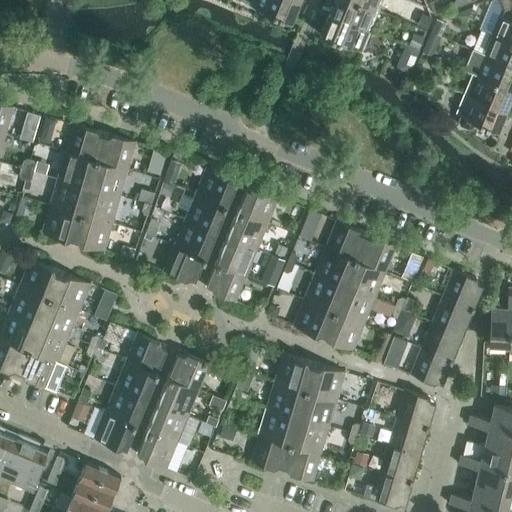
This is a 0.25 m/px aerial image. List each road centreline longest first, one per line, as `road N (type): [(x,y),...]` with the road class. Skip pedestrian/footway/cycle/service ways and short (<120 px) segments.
road 1 (residential): [(46,60),(107,75),(511,244)]
road 2 (residential): [(0,410),(133,467)]
